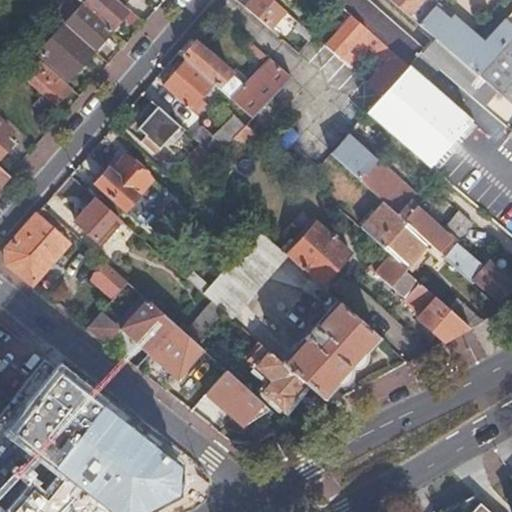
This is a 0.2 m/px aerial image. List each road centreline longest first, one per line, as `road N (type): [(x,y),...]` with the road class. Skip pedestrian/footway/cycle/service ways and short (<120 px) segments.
road 1 (secondary): [(257,497),(0,294)]
road 2 (residential): [(199,0),(0,223)]
road 3 (primary): [(511,360),(257,497)]
road 4 (primary): [(338,511),(511,417)]
